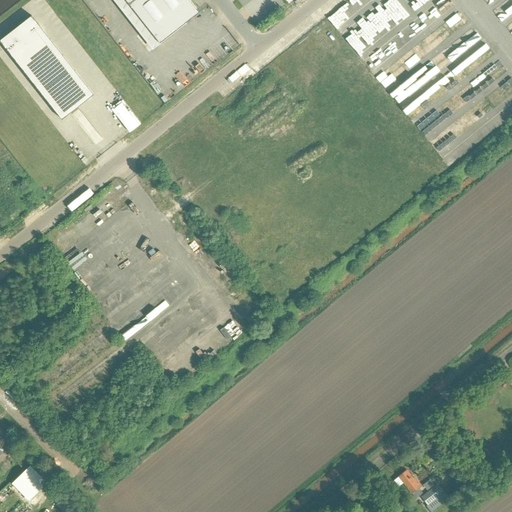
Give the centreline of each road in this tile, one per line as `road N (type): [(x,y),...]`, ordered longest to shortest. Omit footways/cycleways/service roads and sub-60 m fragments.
road 1 (unclassified): [(262,46),(0,259)]
road 2 (unclassified): [(318,511),(511,350)]
